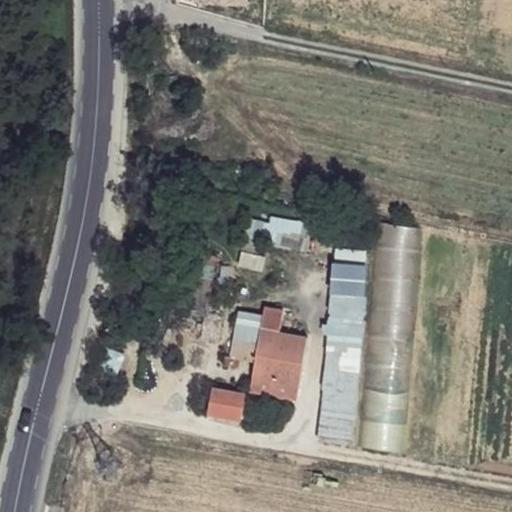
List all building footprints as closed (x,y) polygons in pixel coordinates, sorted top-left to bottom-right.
[(246,0),(196,0),(197,7),(246,10),(246,0)] [(415,335),(416,222),(373,221),(371,334),(415,335)] [(329,255),(322,441),(357,443),(364,256),(329,255)] [(299,339),(257,329),(245,376),(293,387),(299,339)] [(293,387),(245,376),(241,391),(289,402),(293,387)] [(239,392),(203,383),(197,407),(234,416),(239,392)]
